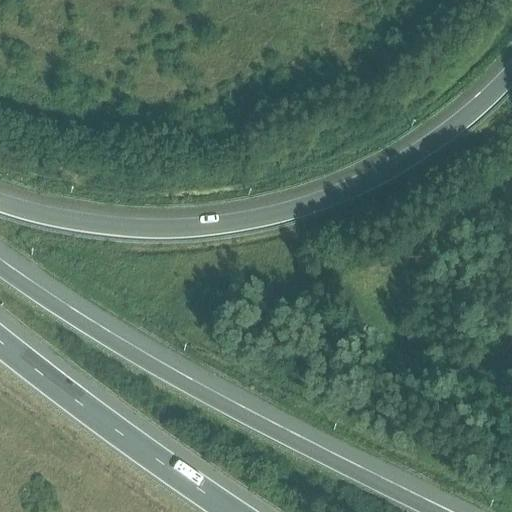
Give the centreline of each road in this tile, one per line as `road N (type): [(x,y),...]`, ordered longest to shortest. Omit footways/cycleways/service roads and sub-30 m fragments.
road 1 (motorway): [(511,73),(392,172),(284,217),(144,229),(0,204)]
road 2 (motorway): [(433,511),(218,405),(0,268)]
road 3 (motorway): [(228,511),(0,344)]
